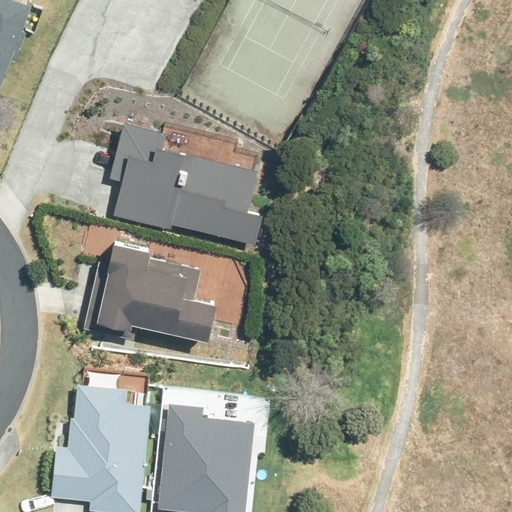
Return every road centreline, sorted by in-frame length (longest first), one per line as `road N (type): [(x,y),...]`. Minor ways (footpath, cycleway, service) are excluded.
road 1 (residential): [(0,231),(113,0)]
road 2 (residential): [(0,403),(19,352),(17,295),(0,250)]
